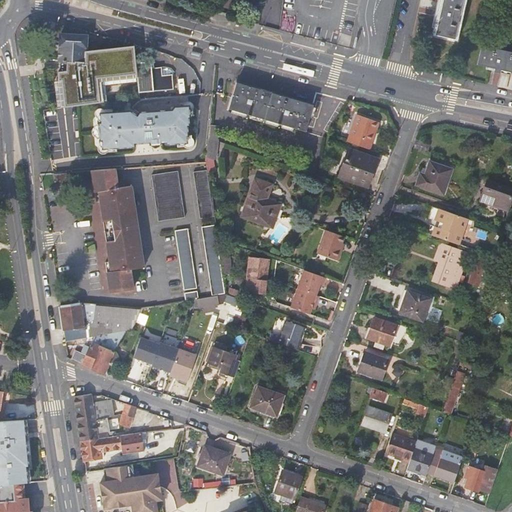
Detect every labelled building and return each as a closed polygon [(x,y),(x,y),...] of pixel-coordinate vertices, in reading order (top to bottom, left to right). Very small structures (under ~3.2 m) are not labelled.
[(455,39),(464,0),(444,0),(437,34),(455,39)] [(62,34),(60,61),(62,61),(61,72),(59,72),(59,82),(61,107),(62,107),(72,106),(105,103),(103,83),(138,80),(137,68),(137,63),(137,61),(135,44),(87,51),(88,36),(62,34)] [(511,52),(483,46),(478,64),(511,71),(511,52)] [(137,63),(137,68),(138,80),(139,93),(174,89),(173,75),(163,76),(162,68),(152,69),(152,62),(137,63)] [(237,83),(229,109),(306,132),(314,105),(237,83)] [(138,116),(131,112),(101,114),(102,122),(100,122),(101,140),(103,140),(104,149),(135,147),(135,144),(152,143),(152,140),(160,139),(161,142),(168,141),(168,144),(188,143),(188,136),(189,136),(188,126),(190,126),(189,118),(191,117),(190,107),(176,107),(172,111),(140,112),(138,116)] [(356,115),(347,142),(370,150),(379,122),(356,115)] [(219,127),(210,126),(209,138),(218,141),(219,127)] [(217,159),(219,142),(218,141),(209,138),(207,161),(207,162),(208,168),(209,172),(216,172),(214,158),(217,159)] [(430,144),(417,140),(414,148),(427,152),(430,144)] [(349,149),(339,177),(368,187),(378,160),(349,149)] [(421,174),(416,185),(444,194),(452,170),(430,162),(425,175),(421,174)] [(201,220),(215,217),(209,172),(208,168),(193,171),(201,220)] [(93,171),(94,191),(98,192),(98,202),(103,262),(104,272),(101,272),(102,293),(127,292),(125,272),(125,271),(138,270),(131,187),(118,188),(116,169),(99,170),(93,171)] [(72,181),(71,172),(66,173),(54,173),(55,182),(72,181)] [(153,176),(160,222),(186,217),(179,172),(153,176)] [(256,179),(242,217),(274,227),(282,203),(268,198),(272,185),(256,179)] [(511,189),(488,181),(481,201),(507,210),(511,197),(511,189)] [(443,210),(439,209),(435,221),(444,224),(442,230),(435,227),(432,236),(459,245),(468,219),(443,210)] [(204,228),(214,296),(227,294),(219,240),(217,227),(204,228)] [(190,230),(177,233),(186,292),(199,290),(197,274),(190,230)] [(342,245),(345,237),(327,230),(318,254),(339,262),(343,251),(341,249),(342,245)] [(441,261),(434,281),(454,288),(466,255),(441,246),(436,259),(441,261)] [(490,276),(495,260),(480,255),(478,258),(477,258),(472,270),(470,277),(468,283),(479,287),(483,276),(484,273),(490,276)] [(253,268),(252,285),(267,285),(268,271),(269,271),(270,260),(250,258),(248,268),(253,268)] [(321,276),(305,270),(298,288),(316,295),(321,285),(324,286),(327,278),(321,276)] [(316,295),(298,288),(291,307),(309,315),(313,303),(317,304),(320,297),(316,295)] [(408,291),(400,313),(422,321),(430,299),(408,291)] [(237,304),(239,299),(227,294),(214,296),(197,299),(195,307),(199,307),(199,308),(205,307),(206,312),(215,310),(214,305),(224,303),(225,300),(237,304)] [(64,330),(86,327),(82,305),(61,307),(63,319),(64,330)] [(87,327),(87,338),(96,336),(126,331),(134,330),(134,329),(141,309),(82,305),(86,327),(87,327)] [(155,312),(154,307),(141,309),(134,329),(139,331),(145,314),(155,312)] [(236,314),(231,326),(236,328),(239,321),(241,315),(236,314)] [(375,319),(368,338),(390,345),(396,327),(375,319)] [(243,322),(239,321),(236,328),(245,331),(248,324),(243,322)] [(304,327),(286,321),(280,337),(284,338),(282,344),(299,350),(301,343),(298,343),(301,335),(304,327)] [(87,327),(86,327),(64,330),(66,342),(87,338),(87,327)] [(76,351),(72,359),(73,359),(91,368),(101,346),(114,351),(126,331),(96,336),(91,348),(87,347),(86,347),(85,347),(82,353),(76,351)] [(280,337),(272,334),(270,340),(282,344),(284,338),(280,337)] [(141,337),(134,357),(153,364),(160,344),(141,337)] [(220,372),(235,378),(238,370),(241,360),(237,359),(238,355),(227,351),(228,347),(216,343),(209,363),(221,368),(220,372)] [(153,364),(152,366),(171,373),(175,360),(179,350),(160,344),(153,364)] [(116,352),(114,351),(101,346),(91,368),(102,373),(109,375),(110,375),(115,362),(116,362),(118,360),(118,358),(119,356),(118,354),(116,352)] [(366,352),(359,371),(381,378),(387,360),(366,352)] [(192,366),(175,360),(171,373),(167,384),(174,386),(184,389),(192,366)] [(473,368),(474,365),(461,361),(455,378),(452,387),(460,389),(465,374),(462,373),(464,366),(473,368)] [(174,386),(167,384),(164,394),(170,396),(174,386)] [(384,401),(387,392),(370,386),(367,395),(384,401)] [(258,387),(251,407),(277,416),(284,396),(258,387)] [(450,415),(460,389),(452,387),(443,412),(448,414),(450,415)] [(96,421),(94,402),(92,394),(75,396),(77,412),(79,424),(96,421)] [(112,399),(94,402),(96,421),(115,416),(112,399)] [(127,404),(123,414),(134,417),(137,408),(127,404)] [(370,407),(363,425),(385,432),(391,414),(370,407)] [(130,428),(134,417),(123,414),(120,424),(130,428)] [(98,434),(96,421),(79,424),(80,433),(82,442),(118,436),(118,431),(98,434)] [(123,453),(144,450),(142,433),(118,436),(82,442),(83,450),(84,460),(102,457),(102,451),(123,448),(123,453)] [(400,461),(409,464),(414,449),(417,441),(392,433),(385,453),(396,457),(401,458),(400,461)] [(242,451),(245,445),(232,441),(232,440),(230,445),(235,446),(234,448),(242,451)] [(205,445),(198,466),(223,475),(230,454),(205,445)] [(407,468),(426,475),(427,473),(433,456),(414,449),(409,464),(407,468)] [(462,459),(435,450),(433,456),(427,473),(434,475),(434,477),(454,484),(462,459)] [(135,476),(133,464),(105,468),(105,469),(103,470),(103,472),(104,481),(99,481),(104,510),(131,505),(132,511),(158,511),(157,501),(163,500),(157,473),(135,476)] [(490,492),(498,470),(486,466),(484,472),(469,467),(465,477),(468,478),(466,486),(478,490),(479,488),(480,488),(480,489),(490,492)] [(281,494),(279,500),(292,504),(302,477),(283,470),(275,492),(281,494)] [(30,511),(29,499),(25,499),(22,500),(21,483),(20,483),(0,485),(0,511),(30,511)] [(322,511),(325,506),(301,497),(295,511),(322,511)] [(372,511),(398,511),(399,508),(374,500),(370,510),(373,511),(372,511)] [(364,511),(367,505),(359,502),(356,511),(364,511)]
